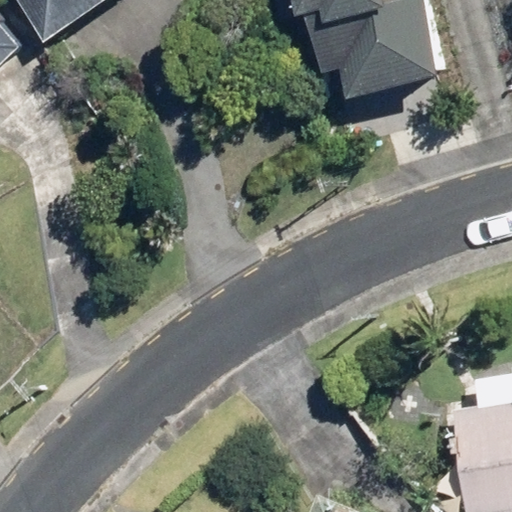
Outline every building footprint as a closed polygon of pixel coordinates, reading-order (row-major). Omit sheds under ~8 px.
[(54,38),(14,0),(0,0),(0,88),(3,91),(54,38)] [(42,0),(72,42),(130,0),(42,0)] [(291,0),(319,83),(364,68),(375,101),(469,70),(446,0),(291,0)] [(482,511),(511,511),(511,374),(490,377),(492,387),(467,390),(482,511)] [(389,511),(335,489),(325,511),(389,511)]
